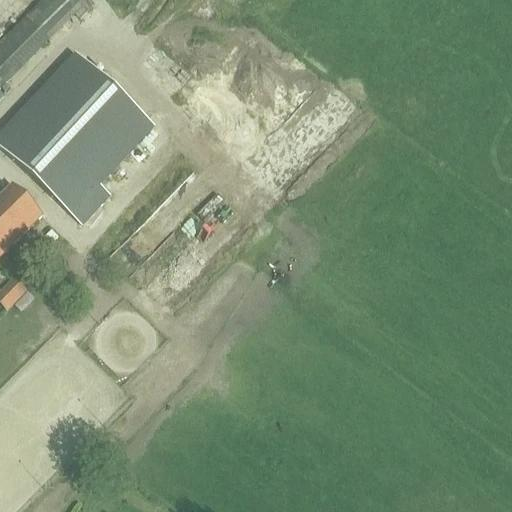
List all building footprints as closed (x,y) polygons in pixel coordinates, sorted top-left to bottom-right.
[(136,126),(11,0),(7,0),(0,7),(0,130),(65,196),(136,126)] [(177,102),(158,122),(226,186),(246,165),(177,102)] [(0,260),(42,219),(13,189),(0,201),(0,260)] [(157,205),(142,221),(149,228),(164,211),(157,205)] [(170,246),(183,225),(162,213),(150,234),(170,246)] [(3,291),(17,304),(27,293),(13,280),(3,291)] [(70,440),(89,418),(53,387),(34,409),(70,440)]
